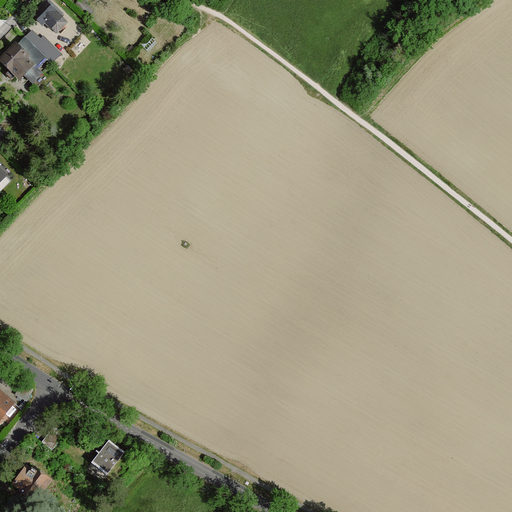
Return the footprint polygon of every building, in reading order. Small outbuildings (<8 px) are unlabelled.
[(46,5),(35,17),(42,25),(46,22),(58,34),(67,24),(61,18),(50,8),(46,5)] [(50,8),(61,18),(64,15),(54,5),(50,8)] [(90,11),(85,6),(81,9),(87,15),(90,11)] [(32,32),(26,39),(48,60),(52,64),(62,54),(45,39),(42,42),(32,32)] [(25,59),(32,67),(36,71),(48,60),(26,39),(17,48),(27,57),(25,59)] [(16,47),(2,61),(20,79),(32,67),(25,59),(27,57),(17,48),(16,47)] [(0,184),(9,176),(0,167),(0,184)] [(23,382),(16,395),(25,401),(28,402),(35,389),(23,382)] [(0,422),(15,404),(4,395),(0,400),(0,422)] [(42,443),(53,451),(65,435),(55,427),(42,443)] [(93,465),(109,477),(126,454),(111,442),(93,465)] [(27,468),(15,484),(23,489),(22,491),(36,501),(51,481),(32,468),(30,470),(27,468)]
